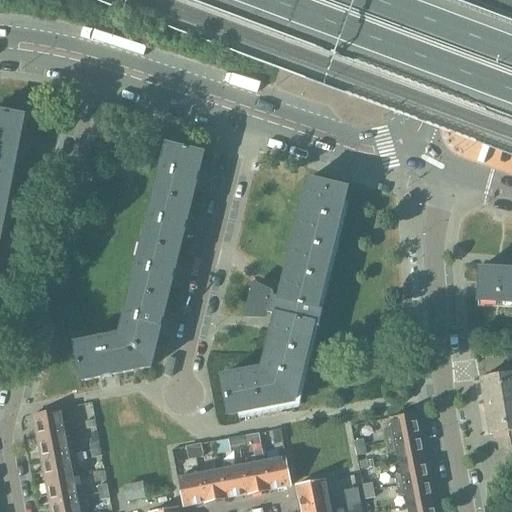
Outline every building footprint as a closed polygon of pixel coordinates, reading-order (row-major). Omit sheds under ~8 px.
[(511,0),(507,0),(468,104),(511,120),(511,0)] [(369,50),(383,55),(387,44),(373,39),(369,50)] [(0,166),(14,169),(24,117),(0,112),(0,166)] [(191,203),(203,154),(165,145),(153,194),(191,203)] [(0,220),(4,221),(14,169),(0,166),(0,220)] [(221,376),(228,415),(294,403),(346,189),(308,180),(278,299),(272,298),(273,297),(272,295),(272,293),(271,292),(270,291),(254,283),(245,318),(262,319),(263,319),(264,318),(265,318),(266,317),(267,316),(268,314),(274,316),(261,369),(221,376)] [(153,194),(141,242),(179,252),(191,203),(153,194)] [(141,242),(129,291),(168,300),(179,252),(141,242)] [(477,302),(511,304),(511,269),(479,267),(477,302)] [(129,291),(119,335),(126,373),(151,368),(168,300),(129,291)] [(119,335),(74,344),(81,382),(126,373),(119,335)] [(511,373),(479,379),(489,435),(490,435),(491,435),(508,432),(511,448),(511,447),(511,373)] [(32,415),(36,438),(64,432),(65,434),(71,432),(70,423),(63,424),(60,410),(32,415)] [(386,433),(388,442),(422,436),(418,414),(390,419),(392,432),(386,433)] [(84,422),(86,429),(96,427),(94,420),(84,422)] [(272,431),(275,444),(282,443),(280,430),(272,431)] [(36,438),(41,460),(69,454),(69,455),(75,454),(73,445),(67,446),(65,434),(64,432),(36,438)] [(259,433),(246,436),(248,447),(261,444),(259,433)] [(243,436),(237,438),(239,450),(246,449),(243,436)] [(396,452),(398,463),(426,458),(422,436),(388,442),(391,454),(396,452)] [(239,450),(237,438),(229,439),(231,452),(239,450)] [(229,439),(216,442),(218,454),(231,452),(229,439)] [(353,443),(355,449),(365,447),(363,441),(353,443)] [(89,444),(90,450),(100,448),(98,442),(92,443),(89,444)] [(200,445),(193,446),(196,458),(203,457),(200,445)] [(196,458),(193,446),(186,447),(188,460),(196,458)] [(365,447),(355,449),(357,457),(366,454),(365,447)] [(100,448),(90,450),(91,458),(101,456),(100,448)] [(255,464),(242,466),(248,495),(269,491),(264,462),(262,450),(253,452),(255,464)] [(41,460),(45,482),(73,476),(69,455),(69,454),(41,460)] [(285,458),(264,462),(269,491),(291,486),(285,458)] [(395,476),(397,486),(431,480),(426,458),(398,463),(401,475),(395,476)] [(242,466),(221,470),(226,499),(248,495),(242,466)] [(221,470),(199,475),(204,503),(226,499),(221,470)] [(204,503),(199,475),(177,479),(183,507),(204,503)] [(45,482),(49,504),(84,498),(82,488),(75,489),(73,476),(45,482)] [(296,486),(300,507),(328,502),(324,480),(296,486)] [(405,495),(407,507),(435,502),(431,480),(397,486),(399,496),(405,495)] [(362,486),(364,493),(374,491),(372,483),(362,486)] [(124,488),(126,501),(144,498),(142,484),(124,488)] [(97,487),(98,494),(108,492),(107,485),(97,487)] [(344,492),(346,499),(359,496),(357,489),(344,492)] [(374,491),(364,493),(365,500),(375,498),(374,491)] [(108,492),(98,494),(99,501),(109,499),(108,492)] [(346,499),(348,511),(361,511),(359,496),(346,499)] [(84,498),(49,504),(50,511),(79,511),(79,510),(86,509),(84,498)] [(300,507),(300,511),(330,511),(328,502),(300,507)] [(436,511),(435,502),(407,507),(408,511),(436,511)]
